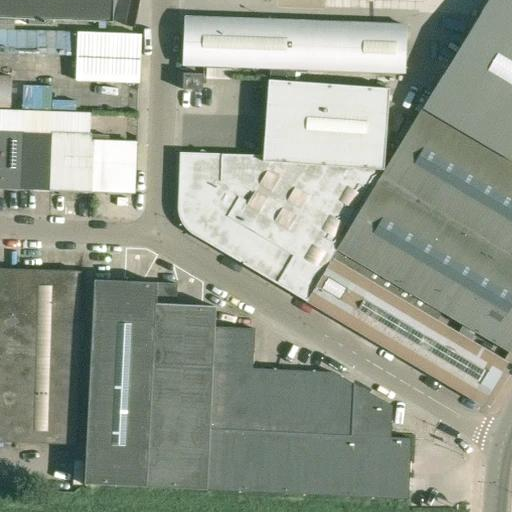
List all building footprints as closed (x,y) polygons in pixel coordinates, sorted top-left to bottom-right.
[(0,0),(0,17),(114,21),(114,0),(0,0)] [(422,109),(422,110),(511,162),(511,0),(488,0),(480,14),(422,109)] [(270,67),(269,78),(294,80),(294,68),(404,72),(405,24),(186,16),(184,64),(270,67)] [(0,58),(73,57),(73,24),(0,25),(0,58)] [(141,35),(101,34),(78,33),(77,80),(140,82),(141,35)] [(185,73),(184,89),(204,90),(204,74),(185,73)] [(0,109),(10,110),(11,75),(0,74),(0,109)] [(267,80),(266,124),(273,125),(273,124),(369,131),(312,224),(341,241),(388,164),(386,164),(389,84),(294,81),(294,80),(269,78),(269,80),(267,80)] [(0,109),(0,123),(0,131),(23,133),(23,139),(51,140),(94,142),(94,134),(90,134),(91,112),(10,110),(0,109)] [(341,241),(337,248),(442,310),(510,351),(511,346),(511,162),(422,110),(389,164),(388,164),(341,241)] [(179,209),(178,211),(180,216),(181,218),(185,225),(186,226),(189,228),(191,230),(197,235),(262,274),(271,259),(276,263),(284,249),(294,255),(305,236),(297,232),(304,220),(311,225),(312,224),(369,131),(273,124),(273,125),(266,124),(265,156),(270,156),(270,162),(246,201),(240,195),(225,211),(207,195),(218,183),(212,177),(200,189),(179,204),(178,206),(179,209)] [(0,131),(0,189),(21,190),(23,139),(23,133),(0,131)] [(94,142),(92,193),(136,194),(138,144),(109,143),(109,135),(94,134),(94,142)] [(23,139),(21,190),(50,191),(51,140),(23,139)] [(51,140),(50,191),(92,193),(94,142),(51,140)] [(179,202),(179,204),(200,189),(212,177),(218,183),(207,195),(225,211),(240,195),(246,201),(270,162),(270,156),(265,156),(223,155),(181,152),(179,201),(179,202)] [(14,213),(26,211),(23,196),(12,198),(14,213)] [(271,259),(262,274),(305,300),(337,248),(341,241),(312,224),(311,225),(304,220),(297,232),(305,236),(294,255),(284,249),(276,263),(271,259)] [(337,248),(307,301),(481,403),(506,361),(436,319),(442,310),(337,248)] [(0,440),(76,443),(79,340),(84,340),(84,322),(79,321),(81,270),(0,267),(0,440)] [(85,481),(118,482),(129,281),(95,280),(85,481)] [(129,281),(118,482),(147,483),(146,486),(408,498),(411,437),(391,436),(393,405),(335,371),(254,367),(256,328),(216,326),(217,305),(156,302),(158,283),(129,281)]
